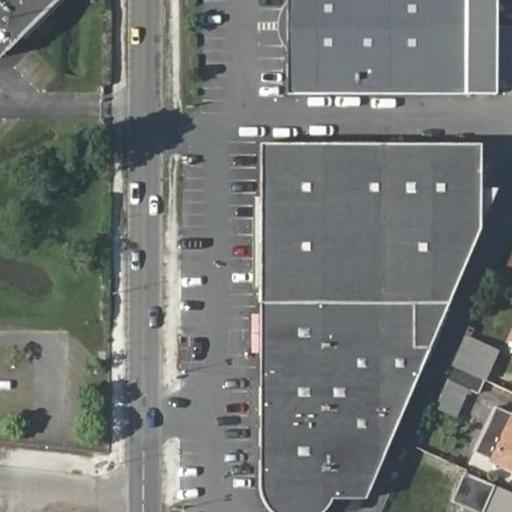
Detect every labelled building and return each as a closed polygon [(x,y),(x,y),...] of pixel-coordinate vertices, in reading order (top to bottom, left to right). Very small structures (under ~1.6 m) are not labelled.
[(0,0),(0,57),(55,0),(0,0)] [(286,0),(286,93),(463,94),(464,0),(286,0)] [(261,303),(450,303),(478,223),(478,203),(478,184),(478,142),(260,142),(261,303)] [(483,185),(478,184),(478,203),(478,223),(493,190),(483,185)] [(511,265),(511,240),(505,238),(498,262),(511,265)] [(424,352),(450,303),(261,303),(256,480),(258,489),(262,497),(268,504),(275,510),(279,511),(321,511),(326,509),(333,503),(370,501),(432,354),(429,352),(424,352)] [(498,352),(463,329),(454,348),(489,368),(498,352)] [(489,368),(454,348),(448,363),(457,368),(444,393),(459,402),(472,376),(482,382),(489,368)] [(511,415),(492,458),(511,467),(511,415)] [(456,470),(445,497),(476,511),(488,485),(456,470)] [(511,511),(511,495),(500,490),(489,511),(511,511)]
